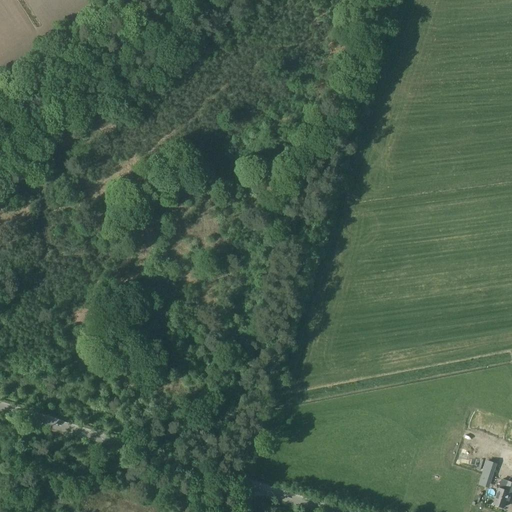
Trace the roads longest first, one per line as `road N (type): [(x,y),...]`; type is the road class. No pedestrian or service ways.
road 1 (tertiary): [(331,511),(0,404)]
road 2 (unclassified): [(0,141),(188,0)]
